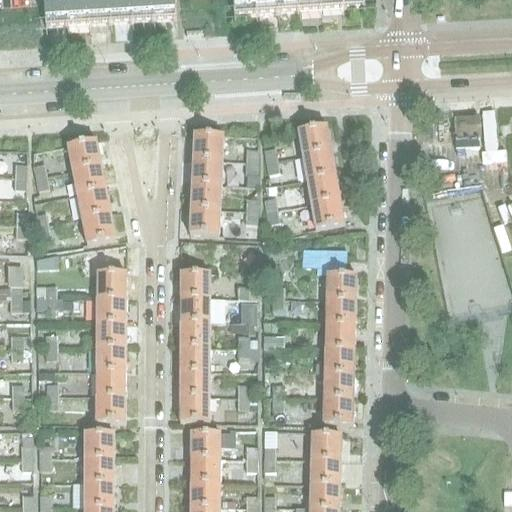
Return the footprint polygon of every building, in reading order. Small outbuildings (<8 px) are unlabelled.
[(44,0),(47,30),(69,29),(66,0),(44,0)] [(66,0),(69,29),(90,27),(88,0),(66,0)] [(88,0),(90,27),(112,26),(110,0),(88,0)] [(110,0),(112,26),(133,25),(131,0),(110,0)] [(131,0),(133,25),(155,23),(153,0),(131,0)] [(153,0),(155,23),(177,22),(175,0),(153,0)] [(233,0),(235,18),(257,17),(256,0),(233,0)] [(256,0),(257,17),(279,16),(277,0),(256,0)] [(277,0),(279,16),(300,14),(299,0),(277,0)] [(299,0),(300,14),(322,13),(321,0),(299,0)] [(321,0),(322,13),(343,12),(342,0),(321,0)] [(342,0),(343,12),(366,10),(364,0),(342,0)] [(458,139),(480,138),(479,121),(457,123),(458,139)] [(303,159),(332,155),(329,137),(328,129),(299,134),(303,159)] [(194,164),(224,165),(224,140),(195,138),(194,164)] [(73,175),(103,169),(98,144),(68,150),(73,175)] [(268,165),(279,163),(277,151),(266,153),(268,165)] [(248,166),(259,167),(259,155),(248,154),(248,166)] [(307,184),(336,179),(332,155),(303,159),(307,184)] [(279,163),(268,165),(270,177),(281,175),(279,163)] [(223,190),(224,165),(194,164),(193,189),(223,190)] [(258,178),(259,167),(248,166),(247,178),(258,178)] [(38,182),(48,180),(46,168),(35,170),(38,182)] [(78,199),(107,193),(103,169),(73,175),(78,199)] [(16,182),(27,182),(27,170),(16,170),(16,182)] [(311,208),(340,204),(336,179),(307,184),(311,208)] [(48,180),(38,182),(40,194),(51,192),(48,180)] [(26,194),(27,182),(16,182),(15,194),(26,194)] [(222,214),(223,190),(193,189),(192,213),(222,214)] [(83,223),(112,217),(107,193),(78,199),(83,223)] [(268,215),(279,214),(277,202),(266,204),(268,215)] [(247,215),(258,216),(258,204),(247,203),(247,215)] [(340,204),(311,208),(315,234),(344,229),(340,204)] [(222,214),(192,213),(191,239),(221,240),(222,214)] [(279,214),(268,215),(270,227),(281,225),(279,214)] [(257,228),(258,216),(247,215),(246,227),(257,228)] [(112,217),(83,223),(88,248),(117,243),(112,217)] [(17,230),(28,231),(29,219),(18,218),(17,230)] [(39,232),(50,230),(48,218),(37,220),(39,232)] [(28,243),(28,231),(17,230),(17,242),(28,243)] [(50,230),(39,232),(42,244),(53,241),(50,230)] [(327,306),(356,306),(357,281),(346,281),(347,256),(303,255),(303,272),(318,272),(318,280),(327,280),(327,306)] [(38,262),(38,273),(60,272),(60,257),(38,262)] [(21,269),(10,270),(11,290),(22,290),(21,269)] [(98,303),(128,303),(128,277),(98,277),(98,303)] [(183,304),(213,305),(213,279),(183,279),(183,304)] [(11,302),(22,302),(22,290),(11,290),(11,302)] [(46,304),(57,303),(57,291),(46,292),(46,304)] [(250,305),(250,293),(239,293),(239,305),(250,305)] [(285,306),(285,294),(274,294),(274,306),(285,306)] [(11,314),(22,314),(22,302),(11,302),(11,314)] [(46,316),(57,315),(57,303),(46,304),(46,316)] [(128,327),(128,303),(98,303),(97,327),(128,327)] [(212,329),(213,305),(183,304),(182,329),(212,329)] [(250,317),(250,305),(239,305),(239,317),(250,317)] [(285,318),(285,306),(274,306),(274,318),(285,318)] [(356,331),(356,306),(327,306),(326,330),(356,331)] [(127,352),(128,327),(97,327),(97,352),(127,352)] [(212,354),(212,329),(182,329),(182,353),(212,354)] [(355,355),(356,331),(326,330),(325,354),(355,355)] [(12,351),(23,351),(22,339),(11,339),(12,351)] [(47,353),(58,352),(58,340),(47,341),(47,353)] [(250,354),(250,342),(239,342),(239,354),(250,354)] [(285,354),(285,342),(274,342),(274,354),(285,354)] [(12,363),(23,363),(23,351),(12,351),(12,363)] [(47,365),(58,364),(58,352),(47,353),(47,365)] [(127,376),(127,352),(97,352),(97,376),(127,376)] [(212,378),(212,354),(182,353),(182,378),(212,378)] [(250,366),(250,354),(239,354),(239,366),(250,366)] [(285,366),(285,354),(274,354),(274,366),(285,366)] [(354,380),(355,355),(325,354),(324,379),(354,380)] [(127,401),(127,376),(97,376),(97,401),(127,401)] [(212,403),(212,378),(182,378),(182,402),(212,403)] [(354,404),(354,380),(324,379),(324,403),(354,404)] [(12,400),(23,400),(23,388),(12,388),(12,400)] [(48,402),(59,401),(59,389),(48,390),(48,402)] [(250,403),(250,391),(239,391),(239,403),(250,403)] [(285,403),(285,391),(274,391),(274,403),(285,403)] [(13,412),(24,412),(23,400),(12,400),(13,412)] [(48,414),(59,413),(59,401),(48,402),(48,414)] [(127,427),(127,401),(97,401),(96,426),(127,427)] [(212,428),(212,403),(182,402),(182,428),(212,428)] [(250,415),(250,403),(239,403),(239,415),(250,415)] [(285,415),(285,403),(274,403),(274,415),(285,415)] [(353,429),(354,404),(324,403),(323,429),(353,429)] [(85,463),(116,463),(116,437),(85,437),(85,463)] [(193,464),(222,464),(222,438),(193,438),(193,464)] [(311,465),(341,466),(342,440),(312,439),(311,465)] [(40,462),(51,462),(51,449),(40,450),(40,462)] [(34,450),(23,450),(23,462),(34,462),(34,450)] [(259,464),(259,452),(248,452),(248,464),(259,464)] [(275,464),(275,452),(264,452),(264,464),(275,464)] [(23,474),(34,474),(34,462),(23,462),(23,474)] [(40,474),(51,473),(51,462),(40,462),(40,474)] [(115,487),(116,463),(85,463),(85,487),(115,487)] [(222,488),(222,464),(193,464),(193,488),(222,488)] [(248,476),(259,476),(259,464),(248,464),(248,476)] [(264,476),(275,476),(275,464),(264,464),(264,476)] [(340,490),(341,466),(311,465),(311,490),(340,490)] [(115,511),(115,487),(85,487),(85,511),(115,511)] [(221,511),(222,488),(193,488),(192,511),(221,511)] [(339,511),(340,490),(311,490),(310,511),(339,511)] [(34,499),(23,500),(24,511),(35,511),(34,499)] [(41,511),(52,511),(52,499),(41,499),(41,511)] [(259,511),(259,501),(248,501),(248,511),(259,511)] [(275,511),(275,501),(264,501),(264,511),(275,511)]
